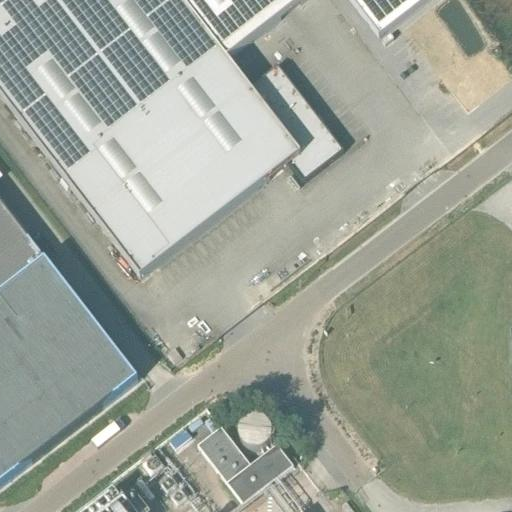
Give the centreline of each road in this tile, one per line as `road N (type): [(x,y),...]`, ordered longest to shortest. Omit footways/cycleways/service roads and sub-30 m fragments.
road 1 (unclassified): [(40,511),(511,148)]
road 2 (unknown): [(226,276),(340,183),(353,157),(356,128),(346,101),(272,0)]
road 3 (unknown): [(0,131),(105,279),(126,296),(173,298)]
